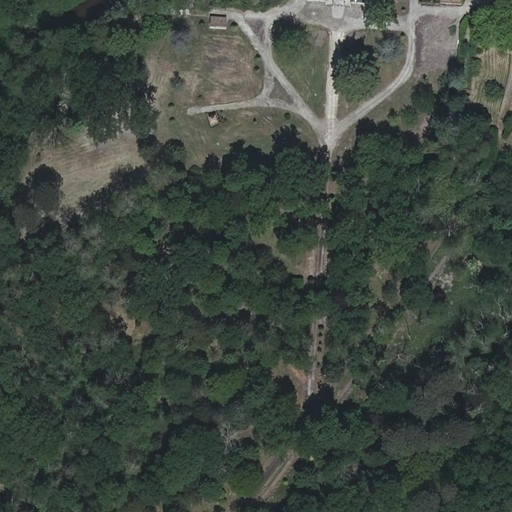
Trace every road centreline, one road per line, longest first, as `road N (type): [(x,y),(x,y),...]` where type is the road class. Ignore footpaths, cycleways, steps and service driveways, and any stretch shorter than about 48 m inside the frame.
road 1 (track): [(163,49),(114,67),(62,129),(41,235),(20,255),(15,360)]
road 2 (track): [(0,372),(43,338),(128,311),(224,294),(310,383)]
road 3 (track): [(412,5),(409,66),(388,90),(329,127),(313,120),(268,66),(234,11)]
road 4 (track): [(163,49),(165,85),(186,103),(246,106),(266,93),(270,20)]
road 5 (track): [(48,179),(185,129),(200,105)]
road 6 (track): [(295,0),(295,15),(270,20),(213,8),(188,14),(163,49)]
